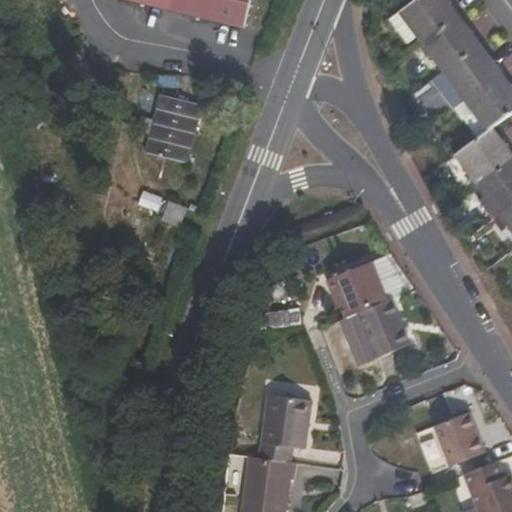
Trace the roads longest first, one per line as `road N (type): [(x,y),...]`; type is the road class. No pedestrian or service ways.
road 1 (residential): [(466,317),(419,218),(311,35)]
road 2 (residential): [(166,511),(214,295),(249,203)]
road 3 (residential): [(358,182),(466,317)]
